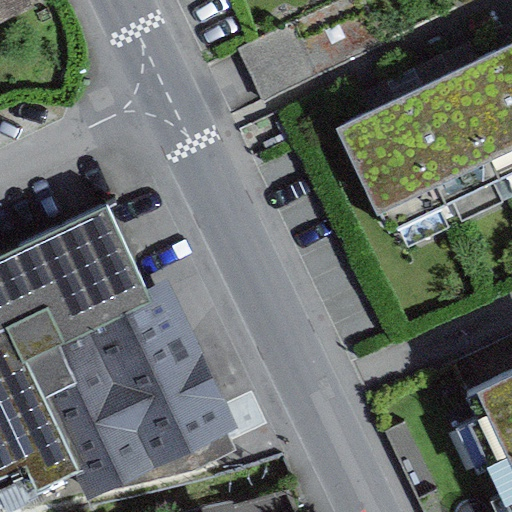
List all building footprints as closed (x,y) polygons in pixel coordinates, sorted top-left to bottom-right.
[(508,185),(511,182),(511,54),(460,78),(508,185)] [(452,210),(508,185),(460,78),(404,103),(452,210)] [(392,237),(452,210),(404,103),(344,130),(392,237)] [(0,264),(0,307),(73,470),(88,500),(241,426),(172,286),(154,295),(113,210),(0,264)] [(0,481),(26,469),(35,489),(73,470),(0,307),(0,481)] [(511,386),(478,403),(511,474),(511,386)]
